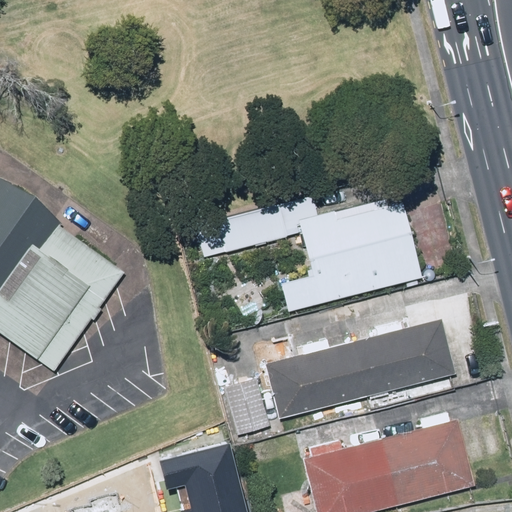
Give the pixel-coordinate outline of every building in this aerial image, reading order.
[(60,222),(0,179),(0,332),(54,370),(91,318),(94,321),(103,309),(101,307),(126,272),(58,224),(60,222)] [(318,225),(310,195),(198,225),(206,255),(299,230),(318,225)] [(279,280),(287,310),(420,275),(400,203),(318,225),(299,230),(310,272),(279,280)] [(453,371),(439,316),(262,363),(277,418),(453,371)] [(271,424),(256,376),(220,387),(235,435),(271,424)] [(310,456),(299,459),(312,511),(363,511),(472,483),(455,417),(447,419),(445,413),(416,421),(418,427),(341,448),(339,439),(308,448),(310,456)] [(161,455),(176,511),(229,511),(211,442),(161,455)] [(146,511),(144,503),(135,506),(131,492),(91,504),(93,511),(146,511)]
